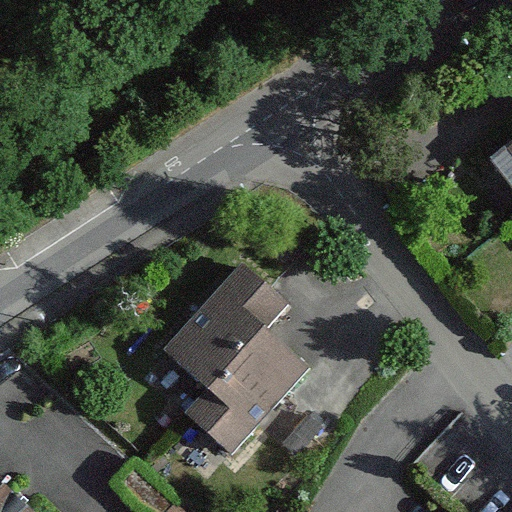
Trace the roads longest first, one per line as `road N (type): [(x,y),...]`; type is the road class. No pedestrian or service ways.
road 1 (residential): [(278,112),(511,409)]
road 2 (residential): [(0,290),(278,112)]
road 3 (residential): [(278,112),(454,0)]
